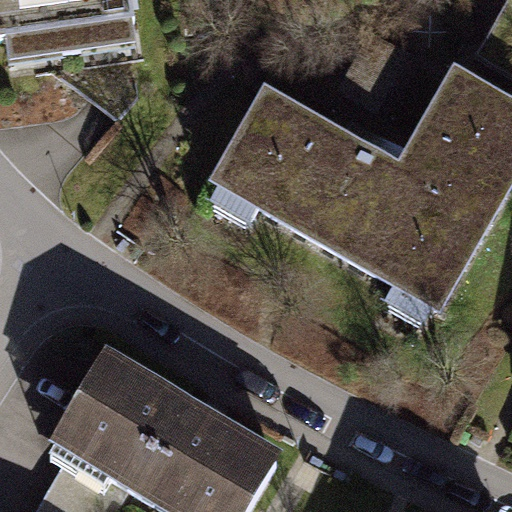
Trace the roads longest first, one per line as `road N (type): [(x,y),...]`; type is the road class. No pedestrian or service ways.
road 1 (residential): [(509,511),(240,378),(65,255)]
road 2 (residential): [(65,255),(0,357)]
